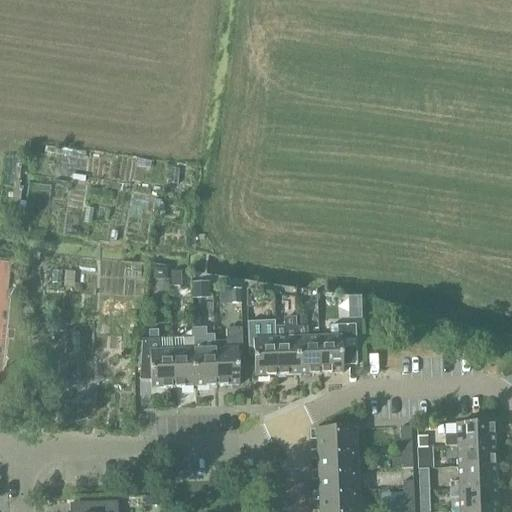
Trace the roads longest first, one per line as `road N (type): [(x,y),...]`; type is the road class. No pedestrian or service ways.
road 1 (residential): [(23,451),(238,445),(291,422)]
road 2 (residential): [(511,401),(494,392),(367,394),(291,422)]
